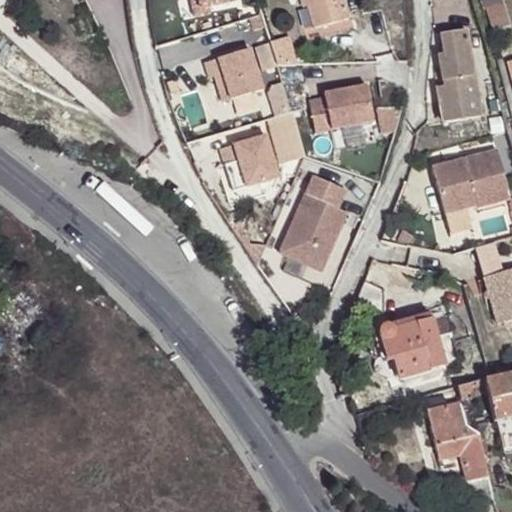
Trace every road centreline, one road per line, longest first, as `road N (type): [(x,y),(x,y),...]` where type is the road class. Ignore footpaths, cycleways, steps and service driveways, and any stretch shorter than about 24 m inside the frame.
road 1 (residential): [(317,358),(274,316),(209,223),(156,99),(136,0)]
road 2 (tertiary): [(270,444),(176,321),(0,166)]
road 3 (residential): [(317,358),(391,163),(410,63),(409,0)]
